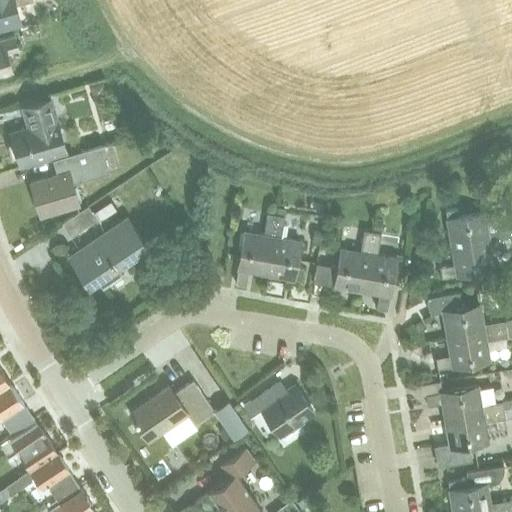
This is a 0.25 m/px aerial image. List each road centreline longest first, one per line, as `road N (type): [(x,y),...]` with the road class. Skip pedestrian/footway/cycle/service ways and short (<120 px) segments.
road 1 (residential): [(394,511),(368,363),(347,342),(201,313),(175,320),(64,394)]
road 2 (residential): [(144,511),(64,394)]
road 3 (residential): [(64,394),(0,290)]
